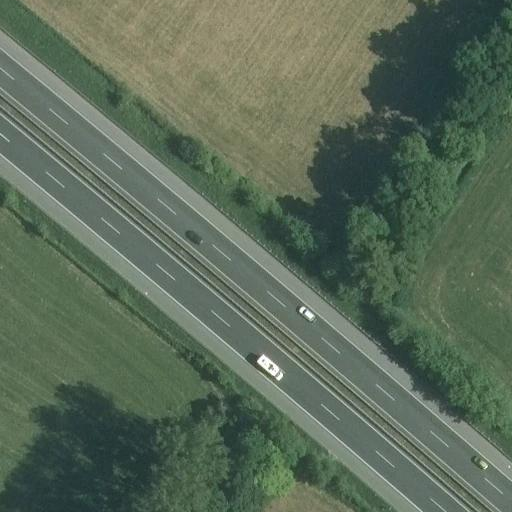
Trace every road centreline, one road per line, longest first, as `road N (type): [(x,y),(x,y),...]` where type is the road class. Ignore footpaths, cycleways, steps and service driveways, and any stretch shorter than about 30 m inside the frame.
road 1 (motorway): [(511,486),(0,57)]
road 2 (motorway): [(0,131),(453,511)]
